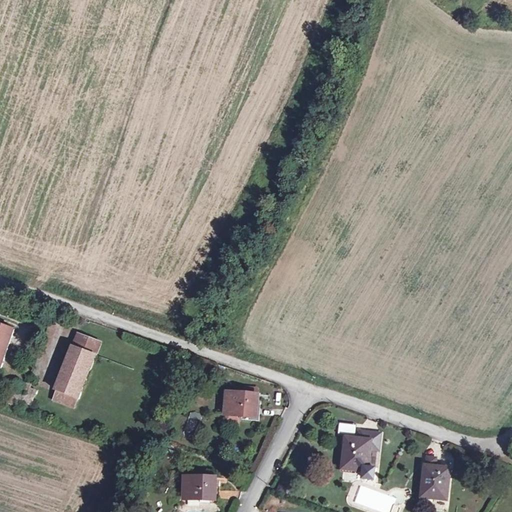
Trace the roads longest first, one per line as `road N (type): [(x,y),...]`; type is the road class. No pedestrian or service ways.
road 1 (unclassified): [(307,387),(0,280)]
road 2 (unclassified): [(511,432),(483,443),(455,438),(307,387)]
road 3 (residential): [(307,387),(244,511)]
